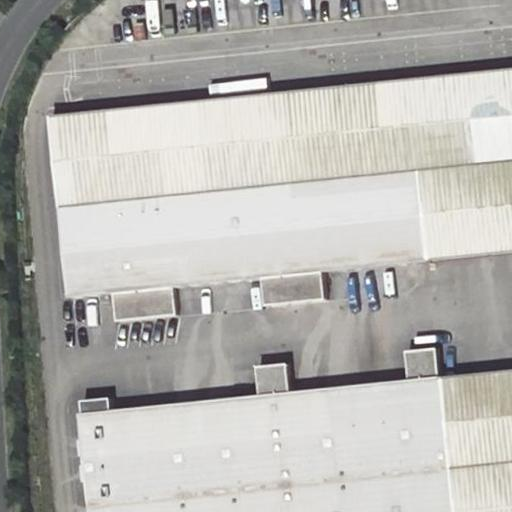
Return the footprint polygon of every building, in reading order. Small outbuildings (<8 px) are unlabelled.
[(511,68),(54,116),(73,298),(116,293),(177,286),(266,278),(325,271),(511,251),(511,68)] [(266,278),(269,305),(328,298),(325,271),(266,278)] [(177,286),(116,293),(119,320),(180,315),(177,286)] [(411,381),(441,379),(438,348),(408,353),(411,381)] [(264,397),(293,394),(290,364),(261,367),(264,397)] [(116,412),(85,415),(94,511),(511,511),(511,371),(441,379),(411,381),(293,394),(264,397),(116,412)] [(114,397),(83,400),(85,415),(116,412),(114,397)]
